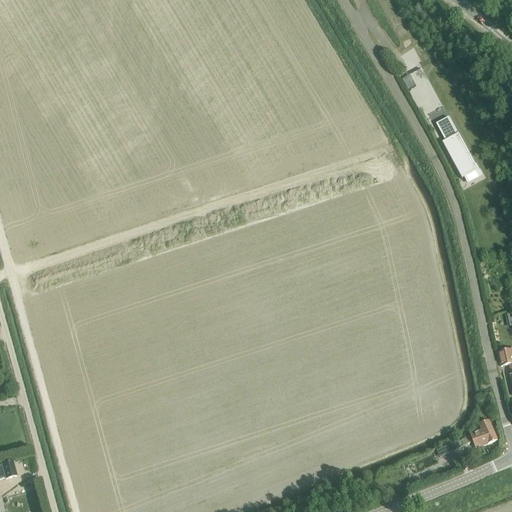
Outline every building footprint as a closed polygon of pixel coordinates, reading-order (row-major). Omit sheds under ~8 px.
[(409,91),(416,87),(409,75),(402,79),(409,91)] [(448,116),(435,122),(446,141),(442,143),(462,178),(478,170),(448,116)] [(509,365),(511,376),(511,375),(511,350),(498,354),(501,367),(509,365)] [(477,435),(454,446),(456,450),(473,443),(476,450),(498,441),(489,422),(479,426),(481,432),(477,434),(477,435)] [(453,444),(445,448),(448,455),(456,451),(456,450),(454,446),(453,444)] [(1,465),(2,466),(0,466),(0,480),(5,479),(5,480),(16,477),(12,463),(1,465)]
